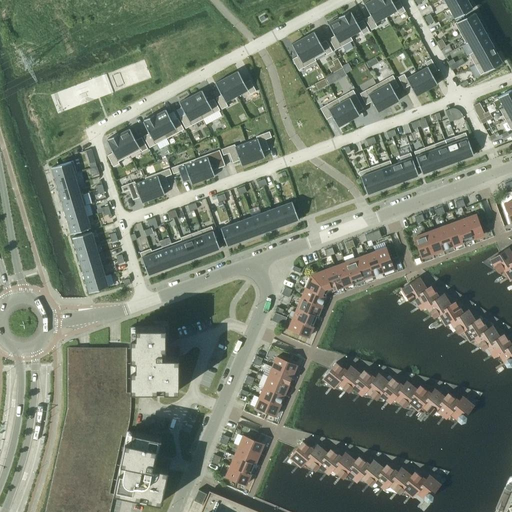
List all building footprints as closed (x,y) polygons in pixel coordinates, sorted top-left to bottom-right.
[(370,0),(364,4),(371,15),(374,22),(375,22),(385,16),(376,0),(370,0)] [(376,0),(385,16),(397,10),(393,3),(391,0),(376,0)] [(397,10),(399,14),(405,11),(399,0),(398,0),(393,3),(397,10)] [(444,0),(449,8),(463,0),(444,0)] [(472,8),(467,0),(463,0),(449,8),(455,18),(472,8)] [(349,36),(350,36),(361,30),(357,23),(351,11),(349,12),(349,11),(338,17),(339,18),(349,36)] [(454,23),(460,33),(480,22),(474,12),(454,23)] [(374,22),(371,15),(365,18),(371,30),(377,26),(375,22),(374,22)] [(334,35),(341,47),(352,40),(350,36),(349,36),(339,18),(338,18),(337,17),(329,21),(330,23),(328,24),(334,35)] [(361,30),(363,34),(369,31),(363,20),(357,23),(361,30)] [(480,22),(460,33),(466,43),(485,32),(480,22)] [(314,58),(315,58),(325,52),(326,52),(321,43),(314,31),(303,38),(314,58)] [(491,42),(485,32),(466,43),(466,44),(468,42),(473,52),(469,54),(491,42)] [(341,47),(334,35),(329,38),(335,50),(341,47)] [(303,38),(291,44),(298,56),(304,67),(316,60),(315,58),(314,58),(303,38)] [(321,43),(326,52),(325,52),(326,54),(332,51),(326,40),(321,43)] [(497,52),(491,42),(469,54),(475,65),(497,52)] [(502,62),(497,52),(475,65),(480,75),(502,62)] [(304,67),(298,56),(292,59),(298,70),(304,67)] [(337,70),(343,67),(338,58),(332,61),(337,70)] [(437,69),(431,58),(425,62),(427,67),(430,72),(437,69)] [(455,62),(457,66),(452,69),(460,65),(457,61),(455,62)] [(338,70),(342,77),(347,74),(344,67),(338,70)] [(430,72),(427,67),(417,73),(426,90),(437,84),(430,72)] [(248,89),(244,82),(238,71),(226,77),(237,96),(248,90),(248,89)] [(426,90),(417,73),(406,79),(409,84),(416,96),(426,90)] [(406,79),(403,74),(397,77),(403,87),(409,84),(406,79)] [(393,89),(399,86),(393,75),(387,78),(393,89)] [(215,83),(221,95),(225,102),(225,101),(237,96),(226,77),(215,83)] [(393,89),(387,78),(376,84),(388,106),(399,100),(393,89)] [(248,89),(248,90),(250,94),(256,91),(250,79),(244,82),(248,89)] [(376,84),(365,90),(372,101),(377,112),(388,106),(376,84)] [(499,109),(511,102),(511,88),(494,99),(499,109)] [(202,90),(190,96),(203,119),(214,113),(208,101),(202,90)] [(354,104),(359,101),(353,90),(347,93),(354,104)] [(372,101),(365,90),(360,93),(366,104),(372,101)] [(354,104),(347,93),(337,99),(349,121),(360,115),(354,104)] [(225,102),(221,95),(216,98),(222,109),(228,106),(225,101),(225,102)] [(179,102),(185,114),(191,125),(203,119),(190,96),(179,102)] [(214,98),(208,101),(214,113),(220,110),(214,98)] [(349,121),(337,99),(326,105),(332,116),(338,127),(349,121)] [(473,105),(474,111),(482,107),(479,102),(473,105)] [(511,115),(511,102),(499,109),(505,119),(511,115)] [(332,116),(326,105),(320,108),(326,119),(332,116)] [(166,109),(155,115),(167,138),(178,132),(172,121),(166,109)] [(144,119),(150,131),(157,144),(167,138),(155,115),(154,114),(144,119)] [(186,128),(191,125),(185,114),(180,117),(186,128)] [(453,126),(465,122),(463,117),(452,120),(451,117),(441,121),(444,129),(453,126)] [(172,121),(178,132),(184,129),(178,118),(172,121)] [(130,128),(119,134),(130,155),(141,149),(136,140),(130,128)] [(144,134),(151,147),(157,144),(150,131),(144,134)] [(465,132),(455,136),(463,158),(474,155),(465,132)] [(130,155),(119,134),(118,133),(108,138),(108,139),(107,140),(113,152),(118,161),(130,155)] [(257,138),(246,142),(253,161),(265,157),(263,151),(269,149),(266,139),(263,133),(256,136),(257,138)] [(445,140),(453,162),(463,158),(455,136),(454,136),(456,141),(447,144),(445,140)] [(142,137),(136,140),(141,149),(142,151),(148,148),(142,137)] [(445,140),(434,144),(443,166),(453,162),(445,140)] [(234,144),(227,147),(229,153),(233,162),(239,160),(241,166),(253,161),(246,142),(235,146),(234,144)] [(434,144),(424,147),(432,170),(443,166),(434,144)] [(422,174),(432,170),(424,147),(414,151),(422,174)] [(219,150),(213,152),(219,168),(225,165),(219,150)] [(119,163),(118,161),(113,152),(107,155),(113,166),(119,163)] [(195,159),(203,180),(215,175),(213,170),(219,168),(213,152),(195,159)] [(408,179),(418,175),(410,153),(400,156),(408,179)] [(390,160),(398,182),(408,179),(400,156),(399,157),(401,161),(392,164),(390,160)] [(203,180),(195,159),(177,165),(179,171),(183,181),(189,178),(191,184),(203,180)] [(51,167),(55,178),(76,172),(73,160),(51,167)] [(398,182),(390,160),(379,164),(388,186),(398,182)] [(388,186),(379,164),(369,168),(377,190),(388,186)] [(99,174),(97,166),(89,169),(91,176),(99,174)] [(163,170),(166,176),(171,174),(169,168),(163,170)] [(367,194),(377,190),(369,168),(359,171),(367,194)] [(163,170),(145,177),(153,198),(165,194),(163,188),(169,186),(166,176),(163,170)] [(58,189),(77,183),(74,173),(77,172),(76,172),(55,178),(58,189)] [(134,181),(127,184),(129,190),(133,199),(139,197),(141,203),(153,198),(145,177),(145,180),(135,183),(134,181)] [(81,194),(77,183),(58,189),(61,200),(83,194),(83,193),(81,194)] [(86,205),(83,194),(61,200),(65,211),(86,205)] [(288,223),(299,219),(292,201),(282,205),(288,223)] [(86,205),(65,211),(68,222),(87,216),(84,206),(86,205)] [(288,223),(282,205),(271,209),(278,227),(288,223)] [(278,227),(271,209),(261,213),(268,230),(278,227)] [(268,230),(261,213),(251,216),(258,234),(268,230)] [(476,214),(466,218),(473,238),(483,234),(476,214)] [(87,216),(68,222),(71,233),(91,227),(87,216)] [(258,234),(251,216),(241,220),(247,238),(258,234)] [(463,242),(473,238),(466,218),(455,222),(463,242)] [(241,220),(231,224),(237,242),(247,238),(241,220)] [(445,226),(452,246),(463,242),(455,222),(445,226)] [(237,242),(231,224),(220,228),(227,245),(237,242)] [(201,230),(210,252),(220,248),(212,226),(201,230)] [(442,249),(452,246),(445,226),(435,229),(442,249)] [(424,233),(432,253),(442,249),(435,229),(424,233)] [(201,230),(191,233),(199,256),(210,252),(201,230)] [(72,237),(76,248),(95,242),(92,231),(72,237)] [(191,233),(181,237),(189,259),(199,256),(191,233)] [(421,257),(432,253),(424,233),(414,237),(421,257)] [(181,239),(171,243),(179,263),(189,259),(181,237),(180,237),(181,239)] [(76,248),(79,259),(98,253),(95,242),(76,248)] [(163,249),(162,247),(161,247),(169,267),(179,263),(171,243),(172,245),(163,249)] [(151,248),(150,248),(158,271),(169,267),(161,247),(152,250),(151,248)] [(375,251),(383,271),(393,267),(386,247),(375,251)] [(158,271),(150,248),(140,252),(148,275),(158,271)] [(491,259),(498,270),(511,261),(511,254),(508,248),(491,259)] [(383,271),(375,251),(365,255),(372,275),(383,271)] [(98,253),(79,259),(82,270),(102,264),(98,253)] [(372,275),(365,255),(355,259),(362,279),(372,275)] [(362,279),(355,259),(345,263),(352,282),(362,279)] [(510,278),(511,276),(511,261),(498,270),(498,271),(503,268),(510,278)] [(352,282),(345,263),(335,266),(342,286),(352,282)] [(102,264),(82,270),(86,281),(105,276),(102,264)] [(342,286),(335,266),(313,274),(314,277),(327,292),(342,286)] [(105,276),(86,281),(89,292),(108,287),(105,276)] [(306,288),(325,296),(327,292),(314,277),(313,278),(310,277),(306,288)] [(418,278),(408,284),(402,288),(409,300),(431,286),(426,289),(418,278)] [(438,297),(431,286),(409,300),(414,297),(421,308),(443,294),(443,293),(438,297)] [(325,296),(306,288),(301,298),(321,306),(325,296)] [(426,305),(433,316),(455,302),(455,301),(450,305),(443,294),(421,308),(426,305)] [(317,316),(321,306),(301,298),(297,308),(317,316)] [(433,316),(439,313),(445,324),(467,310),(462,313),(455,302),(433,316)] [(317,316),(297,308),(293,318),(312,326),(317,316)] [(474,321),(467,310),(445,324),(446,324),(451,321),(458,332),(480,318),(479,317),(474,321)] [(275,312),(272,320),(284,325),(287,317),(281,315),(275,312)] [(308,336),(312,326),(293,318),(289,328),(308,336)] [(463,329),(470,340),(492,326),(491,326),(486,329),(480,318),(458,332),(463,329)] [(130,326),(130,390),(178,390),(179,356),(165,356),(165,326),(130,326)] [(475,337),(482,348),(504,334),(503,333),(498,337),(492,326),(470,340),(475,337)] [(487,345),(494,356),(511,344),(511,343),(510,344),(504,334),(482,348),(487,345)] [(511,360),(511,344),(494,356),(499,353),(506,364),(511,360)] [(64,428),(45,509),(59,511),(107,511),(120,449),(125,417),(123,349),(113,349),(83,350),(67,350),(68,402),(64,428)] [(277,356),(272,367),(292,375),(296,364),(277,356)] [(336,362),(330,370),(323,378),(334,386),(350,366),(346,371),(336,362)] [(360,374),(350,366),(334,386),(334,387),(338,382),(348,390),(364,370),(360,374)] [(288,385),(292,375),(272,367),(268,377),(288,385)] [(348,390),(352,386),(362,394),(378,374),(374,378),(364,370),(348,390)] [(388,382),(378,374),(362,394),(366,390),(376,398),(392,378),(392,377),(388,382)] [(288,385),(268,377),(264,387),(283,395),(288,385)] [(380,393),(390,402),(406,381),(402,386),(392,378),(376,398),(380,393)] [(390,402),(394,397),(404,405),(420,385),(416,390),(406,381),(390,402)] [(430,393),(420,385),(404,405),(404,406),(408,401),(418,409),(434,389),(430,393)] [(283,395),(264,387),(260,397),(279,405),(283,395)] [(418,409),(422,405),(432,413),(448,393),(444,397),(434,389),(418,409)] [(436,409),(446,417),(462,397),(462,396),(458,401),(448,393),(432,413),(436,409)] [(275,415),(279,405),(260,397),(255,407),(275,415)] [(446,417),(450,413),(460,421),(473,405),(462,397),(446,417)] [(114,492),(161,503),(168,469),(155,466),(161,437),(127,430),(114,492)] [(244,435),(239,445),(258,454),(263,443),(244,435)] [(302,441),(296,448),(290,456),(300,465),(317,445),(316,445),(313,449),(302,441)] [(254,464),(258,454),(239,445),(235,455),(254,464)] [(300,465),(301,465),(304,461),(314,469),(331,449),(330,449),(327,453),(317,445),(300,465)] [(314,469),(315,469),(319,465),(328,473),(345,453),(344,452),(341,457),(331,449),(314,469)] [(328,473),(329,473),(332,468),(342,477),(359,456),(355,461),(345,453),(328,473)] [(254,464),(235,455),(231,465),(250,474),(254,464)] [(342,477),(343,477),(347,472),(356,480),(373,460),(369,465),(359,456),(342,477)] [(356,480),(357,481),(361,476),(370,484),(387,464),(383,468),(373,460),(356,480)] [(370,484),(371,484),(375,480),(384,488),(401,468),(397,472),(387,464),(370,484)] [(246,484),(250,474),(231,465),(226,476),(246,484)] [(384,488),(385,488),(389,484),(398,492),(415,472),(415,471),(411,476),(401,468),(384,488)] [(398,492),(399,492),(403,487),(412,496),(429,475),(425,480),(415,472),(398,492)] [(412,496),(413,496),(417,491),(427,500),(440,484),(429,475),(412,496)] [(261,511),(249,507),(209,490),(200,511),(261,511)]
